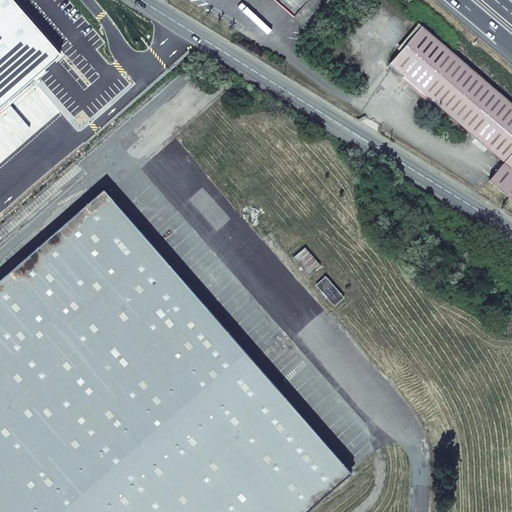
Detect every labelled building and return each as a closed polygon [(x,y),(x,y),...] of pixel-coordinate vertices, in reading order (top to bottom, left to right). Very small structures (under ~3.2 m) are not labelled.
[(12,0),(0,0),(0,106),(60,54),(12,0)] [(308,0),(286,0),(299,11),(308,0)] [(511,100),(423,26),(391,64),(506,162),(491,180),(511,198),(511,100)] [(305,511),(350,473),(103,189),(0,279),(0,511),(305,511)] [(304,246),(292,257),(308,275),(320,264),(304,246)] [(325,277),(316,285),(334,305),(343,297),(325,277)]
